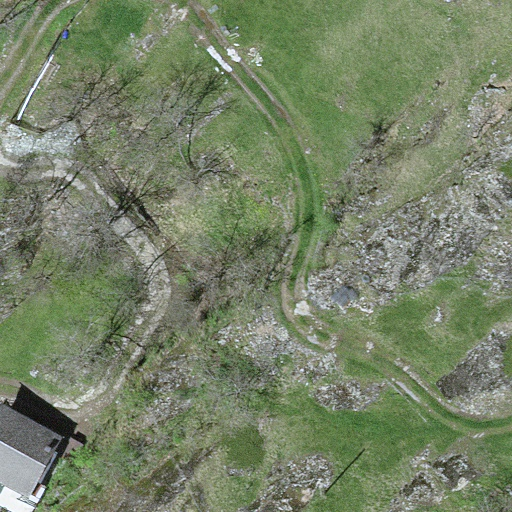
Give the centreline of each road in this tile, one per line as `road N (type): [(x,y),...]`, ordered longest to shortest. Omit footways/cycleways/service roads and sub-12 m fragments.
road 1 (track): [(0,366),(121,325),(160,255),(127,179),(0,164)]
road 2 (track): [(0,102),(80,0)]
